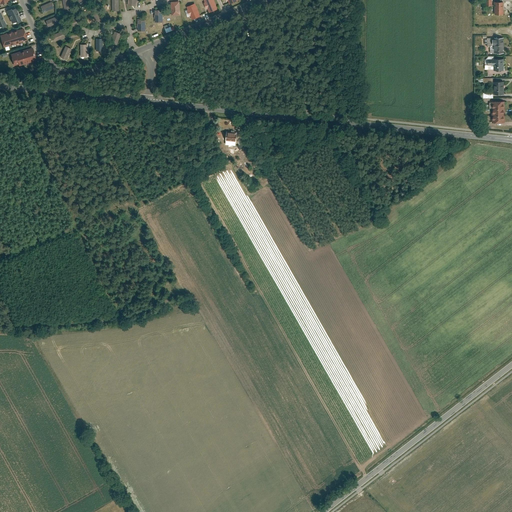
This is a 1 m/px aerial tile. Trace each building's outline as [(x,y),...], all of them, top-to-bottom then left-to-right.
[(51,0),(40,5),(44,14),(55,9),(51,0)] [(70,0),(63,0),(64,9),(72,8),(70,0)] [(118,0),(110,0),(110,10),(118,10),(118,0)] [(213,0),(204,0),(209,13),(218,10),(213,0)] [(180,2),(171,3),(172,16),(181,15),(180,2)] [(503,2),(494,2),(494,14),(503,14),(503,2)] [(200,16),(194,3),(187,6),(192,20),(200,16)] [(17,9),(7,12),(12,25),(22,21),(17,9)] [(163,11),(154,11),(155,23),(164,23),(163,11)] [(60,23),(57,16),(44,21),(47,28),(60,23)] [(81,18),(73,19),(74,26),(82,25),(81,18)] [(146,19),(137,19),(138,32),(146,32),(146,19)] [(24,29),(0,35),(3,47),(28,41),(24,29)] [(66,38),(63,31),(51,37),(54,43),(66,38)] [(503,37),(493,37),(493,38),(490,39),(490,44),(493,44),(494,53),(503,52),(503,37)] [(34,48),(11,54),(15,67),(38,61),(34,48)] [(72,51),(66,48),(61,57),(67,61),(72,51)] [(503,58),(488,59),(488,64),(493,64),(493,69),(503,69),(503,58)] [(503,81),(493,81),(493,84),(493,93),(503,93),(503,81)] [(238,134),(227,133),(226,141),(228,141),(228,145),(235,145),(235,142),(237,142),(238,134)]
